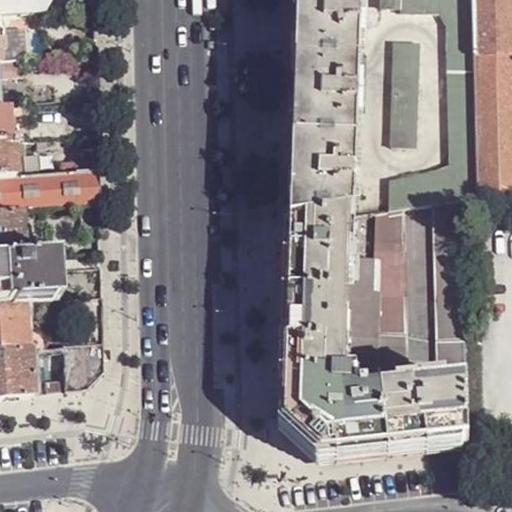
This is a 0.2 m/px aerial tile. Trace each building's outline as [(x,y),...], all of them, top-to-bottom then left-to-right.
[(0,0),(0,17),(45,15),(44,0),(0,0)] [(366,32),(360,32),(360,0),(296,0),(296,28),(294,86),(294,100),(292,206),(291,232),(356,220),(356,197),(363,198),(363,190),(356,190),(358,112),(365,112),(365,105),(358,106),(358,102),(359,39),(366,39),(366,32)] [(464,203),(479,201),(473,0),(380,0),(380,13),(399,13),(399,16),(438,17),(448,30),(451,170),(438,175),(391,187),(391,215),(464,203)] [(511,0),(473,0),(479,201),(511,196),(511,0)] [(25,32),(0,32),(0,51),(26,50),(25,32)] [(416,152),(420,48),(394,47),(392,153),(416,152)] [(17,65),(0,65),(0,82),(17,81),(17,65)] [(0,146),(10,146),(8,111),(0,111),(0,146)] [(81,126),(96,126),(96,114),(81,114),(81,126)] [(0,180),(12,180),(10,146),(0,146),(0,180)] [(63,163),(63,177),(98,175),(97,162),(63,163)] [(0,215),(22,215),(98,210),(98,196),(98,175),(63,177),(12,180),(0,180),(0,215)] [(464,203),(391,215),(356,220),(291,232),(286,412),(286,431),(322,465),(469,447),(470,425),(463,236),(464,203)] [(0,261),(24,260),(22,215),(0,215),(0,261)] [(0,307),(22,306),(50,304),(48,259),(24,260),(0,261),(0,307)] [(99,301),(71,303),(71,317),(92,317),(100,317),(99,301)] [(0,353),(24,351),(23,336),(22,306),(0,307),(0,353)] [(71,349),(100,347),(100,335),(100,332),(92,332),(71,332),(71,349)] [(23,336),(24,351),(29,352),(39,351),(38,336),(23,336)] [(101,375),(100,347),(71,349),(60,349),(62,396),(72,395),(84,394),(101,375)] [(0,402),(10,401),(32,399),(29,352),(24,351),(0,353),(0,402)] [(44,398),(58,396),(57,385),(43,387),(44,398)]
